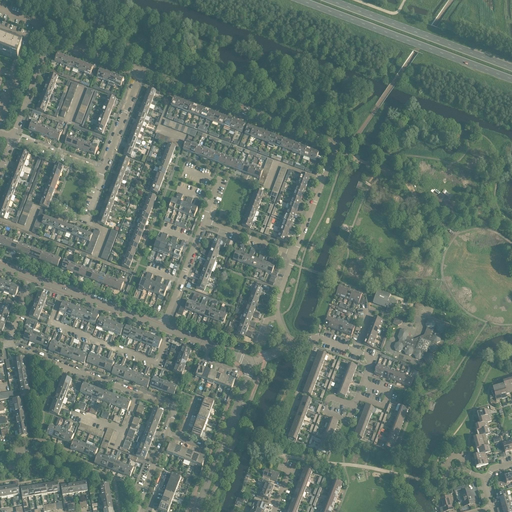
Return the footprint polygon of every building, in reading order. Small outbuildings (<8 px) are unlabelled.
[(0,52),(19,59),(23,49),(0,40),(0,52)] [(54,56),(51,62),(54,63),(55,61),(61,64),(64,55),(58,53),(57,57),(54,56)] [(64,55),(61,64),(67,66),(70,58),(64,55)] [(73,68),(76,60),(70,58),(67,66),(73,68)] [(78,61),(76,60),(73,68),(79,70),(82,62),(82,61),(78,60),(78,61)] [(84,73),(87,64),(82,62),(79,70),(84,73)] [(87,64),(84,73),(90,75),(90,76),(92,78),(95,70),(93,69),(94,67),(87,64)] [(100,69),(97,77),(103,80),(106,71),(100,69)] [(106,71),(103,80),(109,82),(112,74),(106,71)] [(58,77),(50,74),(48,80),(56,83),(58,77)] [(114,86),(115,84),(118,76),(112,74),(109,82),(108,84),(114,86)] [(121,86),(124,78),(118,76),(115,84),(121,86)] [(46,86),(54,89),(56,83),(48,80),(46,86)] [(43,92),(51,95),(54,89),(46,86),(43,92)] [(155,93),(159,94),(160,92),(156,90),(156,91),(149,88),(146,94),(154,97),(154,96),(155,93)] [(43,92),(41,97),(49,100),(52,102),(54,96),(51,95),(43,92)] [(158,98),(154,96),(154,97),(146,94),(144,100),(151,103),(152,102),(153,99),(157,100),(158,98)] [(115,103),(116,103),(118,99),(108,96),(106,102),(114,105),(115,103)] [(39,103),(47,106),(49,100),(41,97),(39,103)] [(178,98),(178,99),(174,97),(171,105),(177,108),(180,99),(178,98)] [(183,100),(180,99),(177,108),(183,110),(186,102),(183,100)] [(144,100),(142,106),(149,109),(150,108),(151,104),(155,106),(156,104),(152,102),(151,103),(144,100)] [(114,105),(106,102),(103,108),(111,111),(114,105)] [(190,103),(186,102),(183,110),(189,112),(192,104),(190,103)] [(37,109),(45,112),(47,106),(39,103),(37,109)] [(194,105),(192,104),(189,112),(195,114),(198,106),(194,105)] [(149,110),(153,112),(153,110),(150,108),(149,109),(142,106),(140,112),(147,115),(147,114),(149,110)] [(202,107),(202,108),(198,106),(195,114),(201,117),(204,108),(202,107)] [(101,114),(109,117),(111,111),(103,108),(101,114)] [(206,109),(204,108),(201,117),(207,119),(210,111),(206,109)] [(214,112),(213,112),(210,111),(207,119),(212,121),(216,113),(214,112)] [(151,116),(147,114),(147,115),(140,112),(137,118),(145,121),(145,120),(146,116),(150,118),(151,116)] [(218,114),(218,113),(216,113),(212,121),(219,123),(222,115),(218,114)] [(109,117),(101,114),(99,120),(107,123),(109,117)] [(225,116),(225,117),(222,115),(219,123),(224,126),(227,117),(225,116)] [(230,118),(227,117),(224,126),(223,128),(229,131),(233,120),(230,118)] [(149,121),(145,120),(145,121),(137,118),(135,124),(142,127),(143,126),(144,122),(148,124),(149,121)] [(33,119),(29,130),(35,132),(38,124),(39,122),(33,119)] [(97,126),(105,129),(107,123),(99,120),(97,126)] [(237,121),(233,120),(229,131),(235,133),(236,130),(239,122),(237,121)] [(241,123),(242,122),(239,122),(236,130),(242,132),(245,124),(241,123)] [(41,134),(44,126),(38,124),(35,132),(41,134)] [(147,128),(143,126),(142,127),(135,124),(133,130),(140,133),(141,132),(142,128),(146,130),(147,128)] [(248,125),(245,133),(251,136),(254,127),(252,126),(252,127),(248,125)] [(46,137),(50,129),(44,126),(41,134),(46,137)] [(94,131),(103,134),(105,129),(97,126),(94,131)] [(256,129),(256,128),(254,127),(251,136),(257,138),(260,130),(256,129)] [(52,139),(55,131),(50,129),(46,137),(52,139)] [(144,133),(141,132),(140,133),(133,130),(131,136),(138,139),(138,138),(140,134),(144,136),(144,133)] [(264,131),(260,130),(257,138),(263,140),(266,132),(264,131)] [(58,141),(62,133),(55,131),(52,139),(58,141)] [(268,133),(266,132),(263,140),(268,142),(272,134),(268,133)] [(275,136),(272,134),(268,142),(267,145),(273,147),(274,145),(278,136),(276,135),(275,136)] [(68,136),(65,144),(71,146),(74,138),(68,136)] [(141,141),(142,139),(138,138),(138,139),(131,136),(128,142),(136,145),(136,144),(137,140),(141,141)] [(280,137),(278,136),(274,145),(280,147),(283,139),(280,137)] [(77,148),(80,140),(74,138),(71,146),(77,148)] [(287,140),(283,139),(280,147),(287,149),(290,141),(287,140)] [(83,150),(86,142),(80,140),(77,148),(83,150)] [(186,141),(183,149),(187,151),(189,152),(192,144),(186,141)] [(292,142),(290,141),(287,149),(292,151),(295,143),(292,142)] [(89,153),(92,145),(86,142),(83,150),(89,153)] [(133,151),(134,150),(135,146),(139,147),(140,145),(136,144),(136,145),(128,142),(126,148),(133,151)] [(299,144),(299,145),(295,143),(292,151),(298,154),(301,145),(299,144)] [(162,149),(166,151),(166,150),(173,153),(176,147),(175,146),(172,145),(169,144),(168,144),(167,149),(163,147),(162,149)] [(191,153),(195,154),(198,146),(192,144),(189,152),(191,153)] [(95,155),(98,147),(92,145),(89,153),(95,155)] [(303,146),(304,146),(301,145),(298,154),(304,156),(307,148),(303,146)] [(199,155),(199,156),(201,157),(204,148),(198,146),(195,154),(199,155)] [(124,154),(131,156),(133,152),(137,153),(138,151),(134,150),(133,151),(126,148),(124,154)] [(204,148),(201,157),(203,157),(202,158),(206,160),(207,158),(210,150),(204,148)] [(311,149),(307,148),(304,156),(303,159),(309,161),(310,158),(313,150),(311,149)] [(166,150),(166,151),(164,154),(161,153),(160,155),(164,157),(164,156),(171,159),(173,153),(166,150)] [(211,160),(210,160),(213,161),(216,152),(210,150),(207,158),(211,160)] [(310,158),(316,160),(317,158),(318,155),(319,152),(315,151),(313,150),(310,158)] [(29,154),(21,151),(19,156),(27,160),(29,154)] [(215,162),(215,161),(219,163),(222,155),(216,152),(213,161),(215,162)] [(222,164),(222,165),(225,166),(228,157),(222,155),(219,163),(222,164)] [(27,160),(19,156),(16,162),(25,166),(27,160)] [(164,156),(164,157),(162,160),(158,159),(158,161),(161,163),(162,162),(169,164),(171,159),(164,156)] [(129,162),(133,163),(134,161),(130,159),(130,160),(123,157),(120,163),(128,166),(128,165),(129,162)] [(227,166),(230,167),(234,159),(228,157),(225,166),(227,166)] [(234,169),(236,170),(239,161),(234,159),(230,167),(234,169)] [(238,171),(239,170),(242,172),(245,164),(239,161),(236,170),(238,171)] [(25,166),(16,162),(14,168),(22,171),(25,166)] [(162,162),(161,163),(160,166),(156,165),(155,167),(159,168),(167,170),(169,164),(162,162)] [(120,163),(118,169),(125,172),(126,171),(129,173),(132,167),(128,165),(128,166),(120,163)] [(64,167),(56,164),(53,170),(61,173),(64,167)] [(246,173),(246,174),(248,174),(251,166),(245,164),(242,172),(246,173)] [(250,175),(254,176),(257,168),(251,166),(248,174),(250,175)] [(22,171),(14,168),(12,174),(20,177),(22,171)] [(159,168),(158,172),(154,171),(153,173),(157,175),(157,174),(164,176),(167,170),(159,168)] [(258,178),(257,178),(260,179),(260,178),(261,175),(262,173),(263,170),(257,168),(254,176),(258,178)] [(129,173),(126,171),(125,172),(118,169),(116,175),(123,178),(123,177),(125,173),(129,175),(129,173)] [(51,176),(59,179),(61,173),(53,170),(51,176)] [(20,177),(12,174),(10,180),(18,183),(20,177)] [(157,174),(157,175),(155,178),(152,177),(151,179),(155,180),(162,182),(164,176),(157,174)] [(310,177),(302,174),(299,180),(307,183),(309,179),(310,177)] [(127,179),(123,177),(123,178),(116,175),(113,181),(121,184),(121,183),(123,179),(126,181),(127,179)] [(59,179),(51,176),(49,181),(57,185),(59,179)] [(18,183),(10,180),(7,186),(16,189),(18,183)] [(155,180),(153,184),(149,183),(149,185),(152,186),(153,186),(160,188),(162,182),(155,180)] [(306,187),(306,186),(307,183),(299,180),(297,186),(306,189),(306,187)] [(46,187),(55,191),(57,185),(49,181),(46,187)] [(125,184),(121,183),(121,184),(113,181),(111,187),(119,190),(119,189),(120,185),(124,187),(125,184)] [(450,194),(453,190),(445,185),(443,188),(450,194)] [(16,189),(7,186),(5,192),(13,195),(16,189)] [(153,186),(152,186),(151,190),(147,188),(146,191),(150,192),(151,192),(158,194),(160,188),(153,186)] [(304,191),(305,191),(306,189),(297,186),(295,191),(303,195),(304,191)] [(55,191),(46,187),(44,193),(52,197),(55,191)] [(118,191),(122,192),(123,190),(119,189),(119,190),(111,187),(109,193),(116,196),(117,195),(118,191)] [(254,194),(254,193),(253,196),(261,199),(264,193),(256,190),(254,194)] [(302,198),(303,195),(295,191),(293,197),(301,201),(302,198)] [(13,195),(5,192),(3,198),(11,201),(13,195)] [(42,199),(50,202),(52,197),(44,193),(42,199)] [(120,199),(120,196),(117,195),(116,196),(109,193),(107,199),(114,202),(114,201),(116,197),(120,199)] [(173,199),(169,208),(174,210),(181,194),(178,193),(175,200),(173,199)] [(181,194),(174,210),(179,212),(182,203),(180,202),(183,195),(181,194)] [(143,200),(146,201),(147,201),(154,204),(156,198),(149,195),(147,199),(143,198),(143,200)] [(252,198),(253,198),(251,202),(259,205),(261,199),(253,196),(252,198)] [(188,197),(185,204),(182,203),(179,212),(184,214),(190,198),(188,197)] [(300,203),(301,201),(293,197),(290,203),(298,206),(300,203)] [(11,201),(3,198),(1,203),(9,207),(11,201)] [(190,206),(193,199),(190,198),(184,214),(189,215),(192,207),(190,206)] [(40,205),(48,208),(50,202),(42,199),(40,205)] [(118,202),(114,201),(114,202),(107,199),(105,205),(112,207),(114,203),(117,204),(118,202)] [(194,217),(198,209),(200,201),(198,200),(195,208),(192,207),(189,215),(194,217)] [(140,206),(144,207),(152,210),(154,204),(147,201),(146,201),(145,205),(141,204),(140,206)] [(250,205),(249,205),(248,208),(257,211),(259,205),(251,202),(250,205)] [(9,207),(1,203),(0,205),(0,209),(7,213),(9,207)] [(298,210),(297,210),(298,206),(290,203),(288,209),(297,212),(298,210)] [(111,209),(115,210),(116,208),(112,207),(105,205),(102,211),(110,213),(111,209)] [(138,212),(142,213),(150,215),(152,210),(144,207),(143,211),(139,210),(138,212)] [(247,209),(245,213),(247,214),(255,217),(257,211),(248,208),(248,210),(247,209)] [(295,214),(296,215),(297,212),(288,209),(286,215),(294,218),(295,214)] [(108,219),(109,215),(113,216),(114,214),(110,213),(102,211),(100,216),(107,219),(108,219)] [(136,218),(140,219),(147,221),(150,215),(142,213),(140,217),(137,216),(136,218)] [(245,217),(244,220),(253,223),(255,217),(247,214),(245,217)] [(293,222),(294,218),(286,215),(284,221),(292,224),(293,222)] [(48,230),(49,226),(48,226),(51,219),(45,216),(45,217),(43,220),(42,223),(47,225),(45,229),(48,230)] [(98,223),(105,225),(107,221),(111,222),(111,220),(108,219),(107,219),(100,216),(98,223)] [(53,232),(55,228),(54,228),(57,221),(51,219),(48,226),(49,226),(53,227),(51,231),(53,232)] [(134,224),(137,225),(138,224),(145,227),(147,221),(140,219),(138,223),(134,222),(134,224)] [(242,222),(241,224),(242,225),(242,226),(250,229),(252,225),(254,226),(255,224),(253,223),(244,220),(243,221),(242,222)] [(291,226),(292,224),(284,221),(281,220),(279,226),(281,227),(290,230),(291,226)] [(59,234),(61,230),(60,230),(63,223),(57,221),(54,228),(55,228),(59,230),(57,234),(59,234)] [(65,237),(67,233),(66,232),(69,225),(63,223),(60,230),(61,230),(65,232),(63,236),(65,237)] [(138,224),(137,225),(136,229),(132,227),(131,230),(135,231),(136,230),(143,233),(145,227),(138,224)] [(71,239),(73,235),(72,235),(75,228),(69,225),(66,232),(67,233),(71,234),(69,238),(71,239)] [(289,234),(288,234),(290,230),(281,227),(279,233),(288,236),(289,234)] [(77,241),(79,237),(78,237),(81,230),(75,228),(72,235),(73,235),(77,237),(75,240),(77,241)] [(82,239),(81,243),(83,243),(85,240),(84,239),(87,232),(81,230),(78,237),(79,237),(82,239)] [(136,230),(135,231),(134,235),(130,233),(129,236),(133,237),(133,236),(141,239),(143,233),(136,230)] [(91,238),(92,235),(93,234),(87,232),(84,239),(85,240),(90,242),(90,241),(91,238)] [(157,239),(153,250),(158,252),(165,233),(163,232),(160,240),(157,239)] [(165,242),(168,234),(165,233),(158,252),(163,254),(168,243),(165,242)] [(277,239),(285,242),(286,238),(287,238),(288,236),(279,233),(277,239)] [(133,236),(133,237),(132,241),(128,239),(127,241),(131,243),(131,242),(138,245),(141,239),(133,236)] [(173,236),(170,244),(168,243),(163,254),(168,256),(169,253),(175,237),(173,236)] [(175,246),(178,238),(175,237),(169,253),(174,255),(177,247),(175,246)] [(8,239),(5,247),(10,249),(14,241),(8,239)] [(173,257),(178,259),(181,252),(183,249),(182,248),(185,241),(183,240),(180,247),(177,247),(174,255),(173,257)] [(208,240),(207,242),(221,248),(224,249),(226,244),(224,243),(221,242),(219,241),(216,240),(215,240),(213,243),(208,240)] [(14,241),(10,249),(16,251),(19,243),(14,241)] [(131,242),(131,243),(129,247),(125,245),(125,248),(128,249),(129,248),(136,251),(138,245),(131,242)] [(206,245),(212,247),(211,249),(219,252),(221,248),(207,242),(206,245)] [(19,243),(16,251),(22,253),(25,245),(19,243)] [(25,245),(22,253),(28,256),(31,247),(25,245)] [(31,247),(28,256),(34,258),(37,250),(31,247)] [(241,247),(239,252),(236,251),(233,259),(238,261),(243,247),(241,247)] [(128,249),(127,253),(123,251),(122,253),(126,255),(127,254),(134,257),(136,251),(129,248),(128,249)] [(37,250),(34,258),(40,260),(43,252),(37,250)] [(251,250),(249,256),(246,255),(243,263),(248,265),(253,251),(251,250)] [(259,254),(260,254),(258,259),(255,258),(252,267),(257,268),(263,252),(260,251),(259,254)] [(43,252),(40,260),(46,262),(49,254),(43,252)] [(203,254),(208,256),(207,259),(215,262),(217,257),(203,252),(203,254)] [(262,261),(266,253),(263,252),(257,268),(262,270),(265,262),(262,261)] [(49,254),(46,262),(52,265),(55,256),(49,254)] [(127,254),(126,255),(125,259),(121,257),(120,259),(124,261),(124,260),(132,263),(134,257),(127,254)] [(58,267),(61,259),(55,256),(52,265),(58,267)] [(270,257),(268,263),(265,262),(262,270),(267,272),(272,258),(270,258),(270,257)] [(272,265),(274,259),(272,258),(267,272),(272,274),(273,271),(274,268),(275,266),(272,265)] [(65,260),(62,268),(68,271),(71,263),(65,260)] [(122,266),(129,269),(132,263),(124,260),(124,261),(122,266)] [(199,264),(205,266),(204,269),(212,272),(214,267),(200,262),(199,264)] [(71,263),(68,271),(74,273),(77,265),(71,263)] [(77,265),(74,273),(79,275),(83,267),(77,265)] [(83,267),(79,275),(85,277),(88,269),(83,267)] [(88,269),(85,277),(91,280),(94,271),(88,269)] [(94,271),(91,280),(97,282),(100,274),(94,271)] [(195,273),(201,275),(200,278),(208,281),(210,276),(196,271),(195,273)] [(148,272),(145,279),(142,279),(138,289),(143,291),(144,289),(150,273),(148,272)] [(150,282),(153,274),(150,273),(144,289),(149,291),(152,282),(150,282)] [(100,274),(97,282),(103,284),(106,276),(100,274)] [(106,276),(103,284),(109,286),(112,278),(106,276)] [(158,276),(155,283),(152,282),(149,291),(154,293),(160,277),(158,276)] [(160,285),(163,278),(160,277),(154,293),(159,295),(162,286),(160,285)] [(112,278),(109,286),(115,289),(118,280),(112,278)] [(121,291),(124,283),(118,280),(115,289),(121,291)] [(168,280),(165,287),(162,286),(159,295),(164,297),(167,291),(167,288),(169,283),(170,281),(168,280)] [(197,285),(196,288),(204,291),(206,286),(193,280),(192,283),(197,285)] [(414,281),(402,312),(404,312),(403,315),(412,319),(420,297),(430,301),(434,289),(414,281)] [(10,293),(13,284),(8,282),(4,291),(10,293)] [(16,296),(19,287),(13,284),(10,293),(16,296)] [(253,286),(251,291),(252,291),(266,297),(269,298),(270,295),(267,294),(267,295),(261,292),(263,290),(260,289),(255,287),(253,286)] [(339,286),(336,295),(341,297),(344,288),(339,286)] [(389,299),(390,295),(378,290),(373,303),(386,307),(386,306),(388,307),(386,311),(391,313),(393,309),(395,310),(398,302),(389,299)] [(252,291),(251,296),(259,299),(260,297),(268,300),(269,298),(266,297),(252,291)] [(47,296),(38,293),(36,299),(45,302),(47,296)] [(361,296),(362,295),(358,293),(354,302),(362,305),(364,298),(361,296)] [(193,296),(191,301),(188,300),(188,302),(187,305),(186,307),(185,309),(190,310),(195,297),(193,296)] [(263,304),(258,302),(259,299),(251,296),(249,301),(263,306),(263,304)] [(34,304),(43,308),(45,302),(36,299),(34,304)] [(203,300),(201,305),(198,304),(195,312),(200,314),(205,300),(203,300)] [(63,302),(60,311),(66,313),(69,304),(63,302)] [(212,303),(210,309),(207,308),(204,316),(209,318),(214,304),(212,303)] [(3,304),(0,310),(9,313),(11,308),(12,308),(12,307),(3,304)] [(32,310),(41,314),(43,308),(34,304),(32,310)] [(69,304),(66,313),(72,315),(75,306),(69,304)] [(214,310),(217,305),(214,304),(209,318),(214,320),(217,311),(214,310)] [(75,306),(72,315),(78,318),(81,309),(75,306)] [(260,314),(254,312),(255,309),(247,306),(245,310),(259,316),(260,314)] [(222,307),(220,312),(217,311),(214,320),(219,321),(224,308),(222,307)] [(225,319),(227,315),(224,314),(226,308),(224,308),(219,321),(224,323),(225,319)] [(81,309),(78,318),(84,320),(87,311),(81,309)] [(0,310),(0,316),(7,319),(9,313),(0,310)] [(29,317),(38,320),(41,314),(32,310),(29,317)] [(440,319),(436,330),(451,336),(453,331),(454,331),(460,317),(455,315),(456,314),(447,310),(447,312),(442,310),(438,319),(440,319)] [(87,311),(84,320),(89,322),(93,313),(87,311)] [(95,324),(99,315),(93,313),(89,322),(95,324)] [(242,320),(255,325),(256,323),(251,321),(252,318),(243,315),(242,320)] [(328,317),(324,326),(329,327),(332,318),(328,317)] [(383,320),(374,317),(372,322),(381,325),(383,320)] [(100,318),(97,326),(103,329),(106,320),(100,318)] [(338,331),(342,320),(338,318),(337,320),(333,329),(338,331)] [(106,320),(103,329),(109,331),(112,322),(106,320)] [(342,320),(338,331),(342,332),(346,323),(347,321),(342,320)] [(112,322),(109,331),(115,333),(118,324),(112,322)] [(347,334),(350,325),(346,323),(342,332),(347,334)] [(121,336),(124,327),(118,324),(115,333),(121,336)] [(25,335),(24,338),(30,341),(33,332),(34,329),(35,330),(36,326),(34,325),(33,329),(25,326),(22,334),(25,335)] [(253,333),(247,331),(248,328),(240,325),(238,330),(252,335),(253,333)] [(352,336),(355,327),(350,325),(347,334),(352,336)] [(126,326),(123,335),(129,337),(132,328),(126,326)] [(132,328),(129,337),(135,339),(138,330),(132,328)] [(138,330),(135,339),(141,342),(144,333),(138,330)] [(236,335),(244,338),(245,335),(251,337),(252,335),(238,330),(236,335)] [(36,343),(39,334),(33,332),(30,341),(36,343)] [(144,333),(141,342),(147,344),(150,335),(144,333)] [(42,345),(45,336),(39,334),(36,343),(42,345)] [(150,335),(147,344),(152,346),(156,337),(150,335)] [(48,347),(51,339),(45,336),(42,345),(48,347)] [(159,348),(162,340),(156,337),(152,346),(159,348)] [(434,340),(432,345),(439,348),(440,349),(442,343),(434,340)] [(52,341),(49,350),(55,352),(58,343),(52,341)] [(61,355),(64,346),(58,343),(55,352),(61,355)] [(432,345),(430,351),(438,354),(440,349),(439,348),(432,345)] [(67,357),(70,348),(64,346),(61,355),(67,357)] [(191,351),(180,346),(177,353),(180,353),(189,357),(191,351)] [(72,359),(76,350),(70,348),(67,357),(72,359)] [(78,361),(82,352),(76,350),(72,359),(78,361)] [(430,351),(428,357),(436,360),(438,354),(430,351)] [(84,364),(88,355),(82,352),(78,361),(84,364)] [(326,355),(318,352),(317,357),(324,360),(326,355)] [(90,353),(87,362),(93,365),(96,356),(90,353)] [(189,357),(180,353),(178,359),(187,363),(189,357)] [(99,367),(102,358),(96,356),(93,365),(99,367)] [(315,362),(323,365),(324,360),(317,357),(315,362)] [(428,357),(425,362),(426,362),(434,365),(436,360),(428,357)] [(105,369),(108,360),(102,358),(99,367),(105,369)] [(187,363),(178,359),(175,365),(184,368),(187,363)] [(111,371),(114,363),(108,360),(105,369),(111,371)] [(313,367),(321,370),(323,365),(315,362),(313,367)] [(426,362),(423,368),(432,371),(434,365),(426,362)] [(357,367),(349,364),(347,369),(355,372),(357,367)] [(378,364),(374,373),(379,375),(382,366),(378,364)] [(115,365),(112,374),(118,376),(121,367),(115,365)] [(173,371),(182,375),(184,368),(175,365),(173,371)] [(200,365),(196,376),(202,378),(206,368),(200,365)] [(124,378),(127,370),(121,367),(118,376),(124,378)] [(311,372),(319,375),(321,370),(313,367),(311,372)] [(208,380),(212,370),(206,368),(202,378),(208,380)] [(345,374),(353,377),(355,372),(347,369),(345,374)] [(130,381),(133,372),(127,370),(124,378),(130,381)] [(214,382),(218,372),(212,370),(208,380),(214,382)] [(136,383),(139,374),(133,372),(130,381),(136,383)] [(220,385),(224,374),(218,372),(214,382),(220,385)] [(319,375),(311,372),(309,377),(317,380),(319,375)] [(142,385),(145,376),(139,374),(136,383),(142,385)] [(226,387),(230,377),(224,374),(220,385),(226,387)] [(343,379),(351,382),(353,377),(345,374),(343,379)] [(72,380),(63,376),(61,382),(70,386),(72,380)] [(148,388),(151,379),(145,376),(142,385),(148,388)] [(410,387),(414,378),(409,376),(406,385),(410,387)] [(153,377),(150,386),(156,389),(159,380),(153,377)] [(230,377),(226,387),(232,389),(236,379),(230,377)] [(317,380),(309,377),(307,382),(315,385),(317,380)] [(351,382),(343,379),(341,384),(349,387),(351,382)] [(162,391),(165,382),(159,380),(156,389),(162,391)] [(503,382),(504,385),(506,393),(511,392),(508,380),(503,382)] [(70,386),(61,382),(58,388),(67,392),(70,386)] [(168,393),(171,384),(165,382),(162,391),(168,393)] [(315,385),(307,382),(305,387),(313,391),(315,385)] [(84,383),(80,392),(86,394),(90,386),(84,383)] [(174,395),(177,387),(171,384),(168,393),(174,395)] [(349,387),(341,384),(339,389),(347,392),(349,387)] [(498,386),(502,399),(507,397),(506,393),(504,385),(498,386)] [(90,386),(86,394),(92,397),(95,388),(90,386)] [(494,394),(496,400),(502,399),(498,386),(493,388),(493,389),(494,394)] [(303,393),(311,396),(313,391),(305,387),(303,393)] [(67,392),(58,388),(56,394),(65,398),(67,392)] [(95,388),(92,397),(98,399),(102,390),(95,388)] [(337,394),(345,397),(347,392),(339,389),(337,394)] [(102,390),(98,399),(104,401),(107,392),(102,390)] [(107,392),(104,401),(110,403),(113,395),(107,392)] [(65,398),(56,394),(54,400),(63,404),(65,398)] [(113,395),(110,403),(116,406),(119,397),(113,395)] [(119,397),(116,406),(122,408),(125,399),(119,397)] [(312,400),(304,397),(302,402),(310,405),(312,400)] [(22,398),(13,400),(14,406),(23,405),(22,398)] [(214,402),(204,398),(202,404),(212,408),(214,402)] [(128,410),(131,401),(125,399),(122,408),(128,410)] [(63,404),(54,400),(52,406),(61,409),(63,404)] [(300,407),(308,410),(310,405),(302,402),(300,407)] [(212,408),(202,404),(200,410),(210,414),(212,408)] [(374,408),(366,405),(364,410),(372,413),(374,408)] [(49,412),(58,415),(61,409),(52,406),(49,412)] [(408,409),(400,406),(398,412),(406,415),(408,409)] [(298,412),(306,415),(308,410),(300,407),(298,412)] [(163,412),(154,408),(152,414),(161,418),(163,412)] [(210,414),(200,410),(197,416),(207,420),(210,414)] [(362,415),(370,418),(372,413),(364,410),(362,415)] [(489,410),(477,413),(478,419),(490,416),(491,415),(489,410)] [(296,417),(304,420),(306,415),(298,412),(296,417)] [(396,417),(404,420),(406,415),(398,412),(396,417)] [(161,418),(152,414),(150,420),(159,424),(161,418)] [(360,420),(368,423),(370,418),(362,415),(360,420)] [(207,420),(197,416),(195,422),(205,426),(207,420)] [(492,421),(490,416),(478,419),(480,424),(487,422),(492,421)] [(304,420),(296,417),(294,422),(302,425),(304,420)] [(394,422),(402,425),(404,420),(396,417),(394,422)] [(338,421),(330,418),(328,423),(336,426),(338,421)] [(159,424),(150,420),(147,426),(156,430),(159,424)] [(368,423),(360,420),(358,425),(366,428),(368,423)] [(205,426),(195,422),(193,427),(203,431),(205,426)] [(302,425),(294,422),(292,427),(300,430),(302,425)] [(392,427),(400,430),(402,425),(394,422),(392,427)] [(480,424),(475,426),(477,431),(488,428),(487,422),(480,424)] [(326,429),(334,432),(336,426),(328,423),(326,429)] [(65,441),(68,432),(69,429),(70,429),(72,426),(69,425),(67,424),(65,431),(62,430),(59,439),(65,441)] [(50,425),(47,434),(53,437),(56,428),(50,425)] [(366,428),(358,425),(356,430),(364,433),(367,435),(368,432),(365,431),(366,428)] [(156,430),(147,426),(145,432),(154,435),(156,430)] [(191,434),(201,438),(203,431),(193,427),(191,434)] [(300,430),(292,427),(290,432),(298,435),(300,430)] [(400,430),(392,427),(390,432),(398,435),(400,430)] [(56,428),(53,437),(59,439),(62,430),(56,428)] [(485,435),(491,433),(489,428),(488,428),(477,431),(478,437),(485,435)] [(324,434),(332,437),(334,432),(326,429),(324,434)] [(354,436),(362,439),(364,433),(356,430),(354,436)] [(154,435),(145,432),(143,431),(141,437),(143,438),(152,441),(154,435)] [(71,444),(74,435),(68,432),(65,441),(71,444)] [(288,437),(296,440),(298,435),(290,432),(288,437)] [(398,435),(390,432),(388,437),(396,440),(398,435)] [(332,437),(324,434),(323,439),(330,442),(332,437)] [(478,437),(473,438),(475,444),(487,440),(485,435),(478,437)] [(396,440),(388,437),(387,442),(394,445),(396,440)] [(152,441),(143,438),(141,444),(150,447),(152,441)] [(330,442),(323,439),(321,444),(329,447),(330,442)] [(74,440),(71,449),(77,451),(80,442),(74,440)] [(487,440),(475,444),(477,449),(488,446),(487,440)] [(83,453),(86,444),(80,442),(77,451),(83,453)] [(170,442),(167,453),(173,455),(177,445),(170,442)] [(385,447),(393,450),(394,445),(387,442),(385,447)] [(150,447),(141,444),(138,443),(136,449),(138,450),(147,453),(150,447)] [(86,444),(83,453),(89,456),(92,447),(86,444)] [(319,449),(327,452),(329,447),(321,444),(319,449)] [(177,445),(173,455),(179,457),(183,447),(177,445)] [(485,453),(491,451),(489,446),(488,446),(477,449),(478,455),(485,453)] [(94,458),(98,449),(92,447),(89,456),(94,458)] [(183,447),(179,457),(184,460),(188,449),(183,447)] [(147,453),(138,450),(136,449),(133,455),(145,459),(147,453)] [(188,449),(184,460),(190,462),(194,452),(188,449)] [(194,452),(190,462),(196,464),(200,454),(194,452)] [(478,455),(473,456),(475,462),(487,458),(485,453),(478,455)] [(98,454),(95,463),(101,466),(104,457),(98,454)] [(105,454),(104,457),(101,466),(107,468),(110,459),(111,456),(105,454)] [(202,466),(206,456),(200,454),(196,464),(202,466)] [(476,467),(488,464),(487,458),(475,462),(476,467)] [(110,459),(107,468),(112,470),(116,461),(110,459)] [(116,461),(112,470),(118,472),(122,463),(116,461)] [(122,463),(118,472),(124,475),(128,466),(122,463)] [(130,477),(134,468),(128,466),(124,475),(130,477)] [(262,479),(264,479),(269,481),(270,478),(277,481),(279,474),(266,469),(262,479)] [(312,472),(304,469),(302,474),(310,477),(312,472)] [(181,478),(171,474),(169,480),(179,484),(181,478)] [(300,479),(308,482),(310,477),(302,474),(300,479)] [(262,482),(264,483),(262,489),(271,493),(274,486),(269,485),(270,482),(269,481),(264,479),(262,482)] [(298,484),(306,487),(308,482),(300,479),(298,484)] [(166,486),(177,490),(179,484),(169,480),(166,486)] [(342,483),(334,480),(332,485),(340,488),(342,483)] [(60,492),(59,482),(52,483),(54,493),(60,492)] [(88,491),(86,482),(80,483),(81,492),(88,491)] [(109,483),(99,485),(101,492),(110,490),(109,483)] [(296,489),(304,492),(306,487),(298,484),(296,489)] [(20,494),(18,485),(12,486),(14,495),(20,494)] [(61,486),(63,495),(69,494),(67,485),(61,486)] [(331,490),(338,493),(340,488),(332,485),(331,490)] [(164,492),(174,496),(177,490),(166,486),(164,492)] [(258,495),(256,498),(261,500),(263,500),(264,497),(269,499),(271,493),(262,489),(259,495),(258,495)] [(294,494),(302,497),(304,492),(296,489),(294,494)] [(470,489),(461,492),(465,506),(474,503),(473,499),(474,499),(472,492),(471,492),(470,489)] [(329,495),(337,498),(338,493),(331,490),(329,495)] [(508,496),(507,491),(496,494),(497,499),(498,500),(499,499),(506,497),(507,496),(508,496)] [(162,498),(172,501),(174,496),(164,492),(162,498)] [(302,497),(294,494),(293,499),(301,502),(302,497)] [(327,501),(335,504),(337,498),(329,495),(327,501)] [(450,495),(439,498),(442,507),(440,508),(440,511),(444,511),(454,509),(450,495)] [(254,500),(255,501),(253,507),(264,511),(267,505),(260,503),(261,500),(256,498),(255,497),(254,500)] [(160,504),(170,507),(172,501),(162,498),(160,504)] [(301,502),(293,499),(291,504),(299,507),(301,502)] [(335,504),(327,501),(325,506),(333,509),(335,504)]
